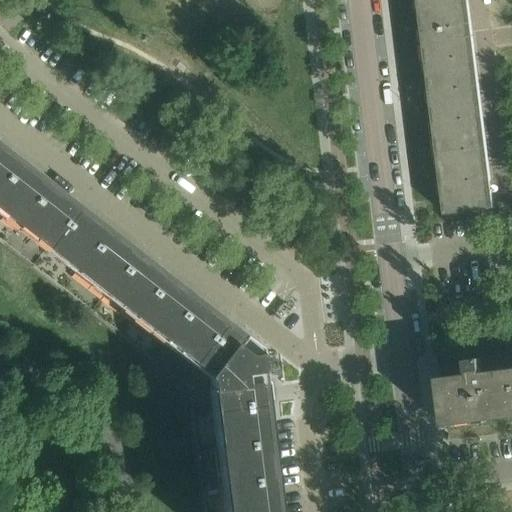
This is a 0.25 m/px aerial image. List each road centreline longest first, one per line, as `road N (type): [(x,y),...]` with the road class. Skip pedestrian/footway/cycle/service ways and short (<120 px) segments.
road 1 (unclassified): [(400,354),(359,0)]
road 2 (unclassified): [(417,481),(400,354)]
